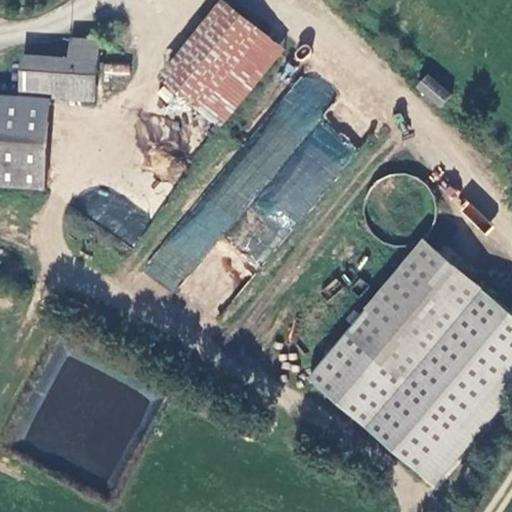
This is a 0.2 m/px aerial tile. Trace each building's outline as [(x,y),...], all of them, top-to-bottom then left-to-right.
[(310,70),(227,5),(164,82),(223,131),(245,148),(310,70)] [(104,42),(74,40),(72,60),(70,101),(100,103),(104,42)] [(72,60),(0,53),(0,95),(55,99),(70,101),(72,60)] [(103,78),(129,78),(129,63),(103,63),(103,78)] [(421,92),(444,111),(454,99),(431,79),(421,92)] [(0,186),(48,190),(55,99),(0,95),(0,186)] [(135,243),(150,216),(95,186),(80,214),(135,243)] [(312,382),(410,268),(352,219),(254,333),(312,382)] [(511,313),(430,243),(410,268),(312,382),(424,477),(511,373),(511,313)]
